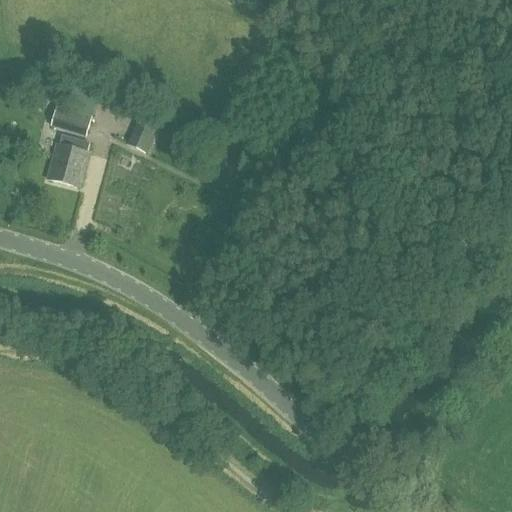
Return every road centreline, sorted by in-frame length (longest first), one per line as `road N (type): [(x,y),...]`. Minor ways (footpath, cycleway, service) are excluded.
road 1 (tertiary): [(397,511),(184,322),(80,263),(0,238)]
road 2 (track): [(511,70),(313,175),(184,322)]
